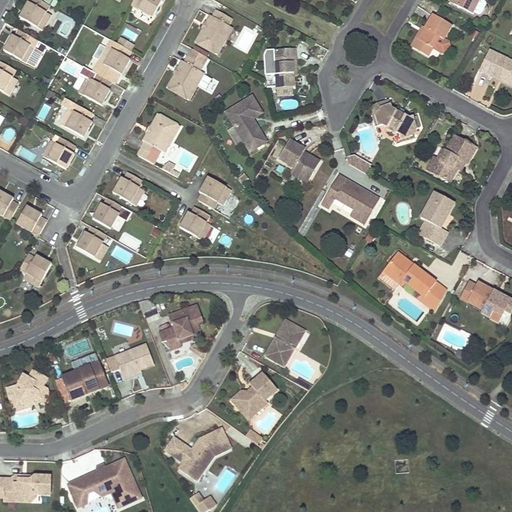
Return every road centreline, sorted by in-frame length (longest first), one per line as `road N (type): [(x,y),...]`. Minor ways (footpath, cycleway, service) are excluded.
road 1 (residential): [(0,449),(53,449),(153,405),(192,397),(235,324),(240,283)]
road 2 (tertiary): [(511,433),(320,304),(240,283)]
road 3 (residential): [(190,0),(81,192),(60,193),(0,160)]
road 4 (tertiary): [(240,283),(116,296),(0,350)]
road 5 (residential): [(511,133),(379,60)]
road 6 (residential): [(511,149),(481,207),(485,241),(511,261)]
